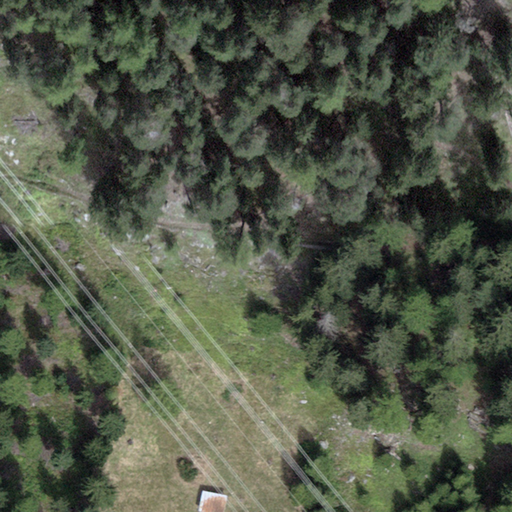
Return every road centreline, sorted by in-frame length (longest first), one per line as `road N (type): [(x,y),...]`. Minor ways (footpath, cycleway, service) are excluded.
road 1 (track): [(511,248),(374,247),(175,221),(60,183),(0,175)]
road 2 (track): [(309,0),(333,66),(361,93),(511,186)]
